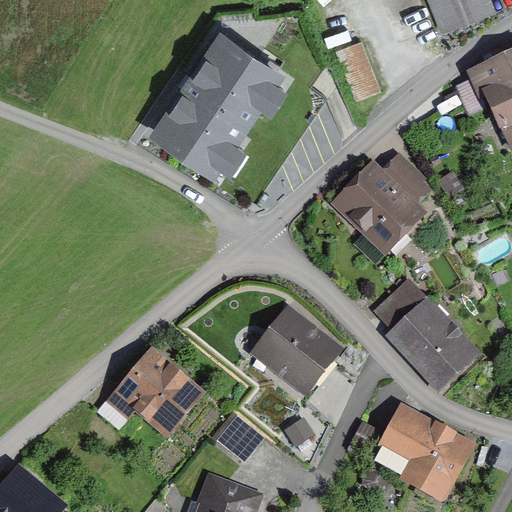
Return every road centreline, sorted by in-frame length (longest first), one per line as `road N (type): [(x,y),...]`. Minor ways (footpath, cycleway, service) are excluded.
road 1 (unclassified): [(256,239),(511,10)]
road 2 (unclassified): [(0,456),(256,239)]
road 3 (unclassified): [(256,239),(449,423),(511,437)]
road 4 (track): [(0,113),(136,165),(256,239)]
road 5 (unknown): [(380,358),(310,508)]
